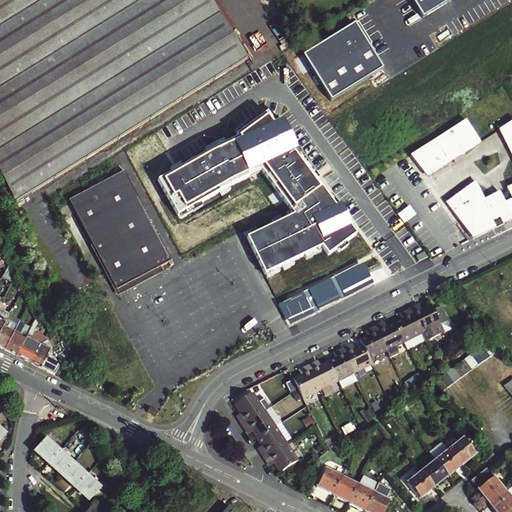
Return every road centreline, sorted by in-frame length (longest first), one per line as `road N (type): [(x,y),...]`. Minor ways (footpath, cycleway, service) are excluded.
road 1 (tertiary): [(181,451),(206,399),(227,379),(511,237)]
road 2 (tertiary): [(38,382),(181,451)]
road 3 (tertiary): [(181,451),(300,511)]
road 4 (residential): [(38,382),(23,430),(19,511)]
